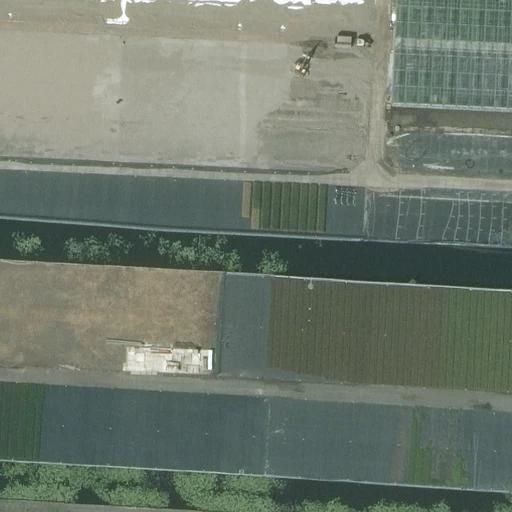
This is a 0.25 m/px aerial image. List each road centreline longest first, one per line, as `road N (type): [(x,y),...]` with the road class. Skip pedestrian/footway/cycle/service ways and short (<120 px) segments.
road 1 (track): [(511,188),(0,165)]
road 2 (track): [(365,183),(371,45),(0,30)]
